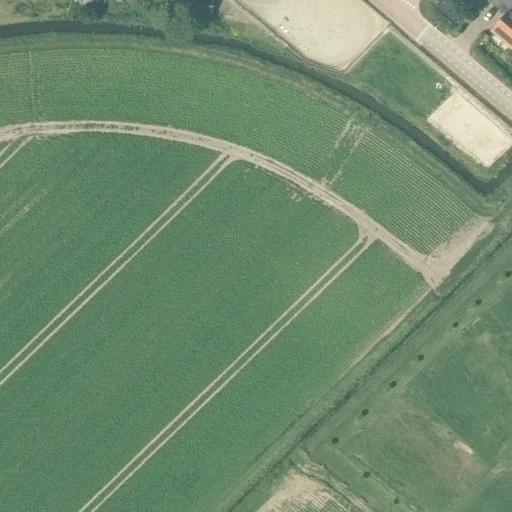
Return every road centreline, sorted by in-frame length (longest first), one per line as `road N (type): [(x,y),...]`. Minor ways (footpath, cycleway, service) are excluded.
road 1 (track): [(511,204),(400,314)]
road 2 (tertiary): [(511,109),(396,13)]
